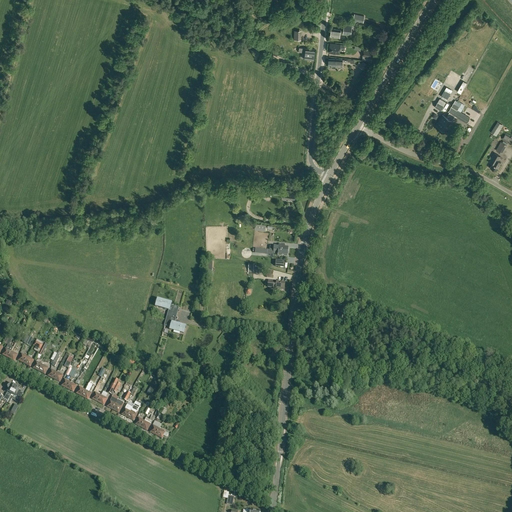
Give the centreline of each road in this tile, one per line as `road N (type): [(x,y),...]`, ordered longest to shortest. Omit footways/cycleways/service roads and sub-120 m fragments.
road 1 (residential): [(273,505),(0,361)]
road 2 (unclassified): [(328,177),(309,155),(327,0)]
road 3 (residential): [(511,194),(357,126)]
road 4 (tertiary): [(273,505),(290,339)]
road 5 (track): [(318,83),(174,0)]
road 6 (tertiary): [(357,126),(434,0)]
road 7 (tertiary): [(295,293),(308,225),(328,177)]
